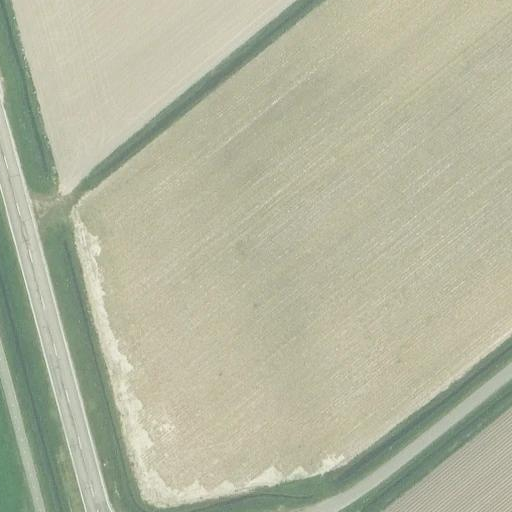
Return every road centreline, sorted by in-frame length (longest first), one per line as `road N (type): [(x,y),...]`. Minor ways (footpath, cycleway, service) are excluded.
road 1 (tertiary): [(97,511),(0,139)]
road 2 (unclassified): [(321,511),(383,474),(511,369)]
